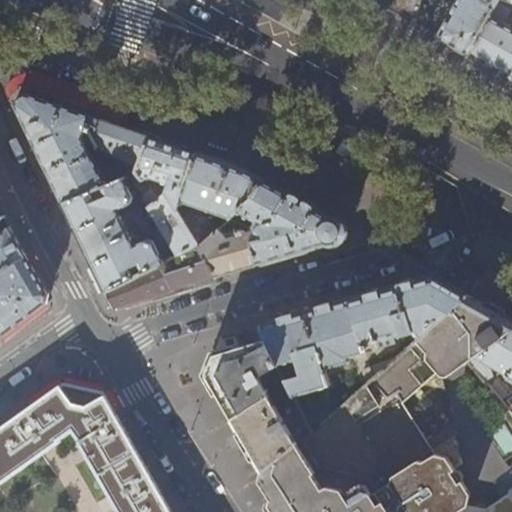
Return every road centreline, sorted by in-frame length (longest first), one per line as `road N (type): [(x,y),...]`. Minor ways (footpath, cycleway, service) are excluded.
road 1 (residential): [(511,220),(136,331),(110,348)]
road 2 (secondary): [(229,34),(511,200)]
road 3 (residential): [(110,348),(216,511)]
road 4 (residential): [(0,374),(89,314),(110,348)]
